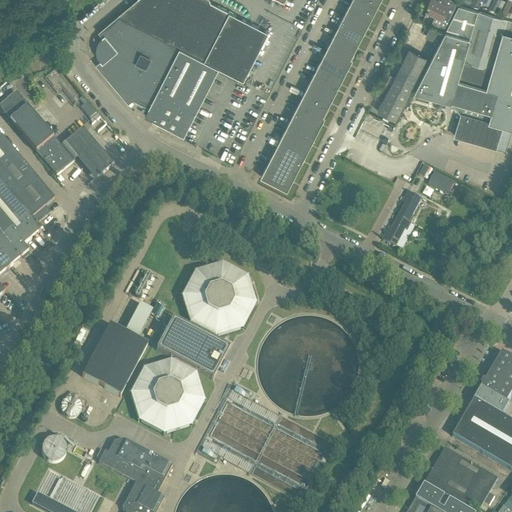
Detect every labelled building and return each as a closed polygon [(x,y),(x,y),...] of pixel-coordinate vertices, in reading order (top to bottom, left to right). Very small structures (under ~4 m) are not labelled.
[(219,68),(244,81),(269,32),(211,3),(209,0),(141,0),(120,18),(219,68)] [(288,191),(304,160),(326,117),(324,116),(353,59),(351,58),(381,0),(351,0),(261,177),(288,191)] [(456,2),(452,0),(438,0),(437,0),(430,0),(427,6),(428,6),(429,7),(428,9),(426,12),(434,16),(442,20),(447,23),(449,19),(457,3),(456,2)] [(493,0),(489,9),(490,9),(489,11),(494,13),(495,13),(499,14),(505,1),(503,0),(493,0)] [(508,12),(511,3),(511,0),(507,0),(501,13),(506,16),(508,12)] [(511,128),(511,20),(459,6),(415,92),(452,103),(455,106),(453,109),(456,112),(460,111),(462,114),(455,136),(497,148),(503,126),(511,128)] [(184,136),(219,68),(120,18),(102,33),(104,35),(99,40),(97,44),(96,48),(97,53),(98,57),(100,61),(102,63),(100,65),(129,100),(132,98),(137,101),(136,104),(142,107),(144,104),(149,107),(145,116),(184,136)] [(396,121),(397,119),(427,58),(409,49),(378,111),(396,121)] [(45,79),(56,93),(61,89),(74,104),(80,99),(55,69),(45,79)] [(0,109),(57,177),(74,163),(67,154),(27,107),(28,106),(16,92),(0,105),(0,109)] [(93,125),(100,118),(97,115),(90,121),(93,125)] [(113,167),(82,129),(64,144),(95,182),(113,167)] [(0,134),(0,171),(18,156),(0,134)] [(0,171),(0,182),(36,226),(48,216),(43,210),(55,200),(27,167),(18,156),(0,171)] [(419,176),(427,181),(433,170),(424,166),(419,176)] [(445,189),(450,192),(454,184),(435,174),(429,186),(443,193),(445,189)] [(0,277),(29,253),(23,247),(41,231),(36,226),(0,182),(0,277)] [(398,218),(410,225),(414,218),(412,217),(421,200),(408,193),(403,202),(405,204),(398,218)] [(406,232),(410,225),(398,218),(391,232),(388,231),(383,241),(396,248),(405,231),(406,232)] [(439,234),(434,243),(441,247),(446,237),(439,234)] [(440,256),(451,262),(457,251),(446,245),(440,256)] [(238,277),(233,274),(228,271),(222,270),(223,263),(222,263),(221,270),(215,270),(209,271),(204,274),(199,277),(194,271),(194,272),(198,277),(194,281),(191,286),(189,291),(187,296),(187,298),(180,297),(180,298),(187,299),(187,305),(188,311),(191,316),(194,321),(187,327),(173,319),(156,351),(171,358),(170,367),(164,367),(158,368),(153,371),(148,374),(143,369),(142,369),(147,374),(143,379),(139,384),(137,389),(136,395),(129,395),(136,396),(136,402),(137,408),(140,413),(143,418),(137,423),(138,423),(143,419),(148,423),(153,426),(158,428),(164,430),(163,437),(164,437),(165,430),(171,430),(176,429),(182,426),(187,423),(192,428),(188,422),(192,418),(195,413),(197,408),(199,402),(206,402),(199,401),(199,395),(197,389),(195,384),(192,379),(198,373),(213,381),(230,349),(215,341),(216,333),(222,333),(228,332),(233,329),(238,326),(243,331),(239,325),(243,321),(246,316),(249,311),(250,305),(257,305),(250,304),(250,300),(250,297),(248,291),(246,286),(243,282),(248,277),(243,281),(238,277)] [(511,358),(502,354),(453,438),(511,471),(511,422),(503,417),(510,405),(508,403),(511,396),(511,358)] [(123,399),(118,409),(127,414),(133,404),(123,399)] [(172,467),(122,440),(114,443),(108,454),(105,452),(98,464),(135,484),(122,509),(128,511),(157,511),(164,499),(157,495),(172,467)] [(487,511),(490,508),(495,498),(490,495),(498,481),(446,450),(425,486),(469,511),(472,506),(481,511),(482,511),(487,511)] [(470,511),(469,511),(425,486),(416,501),(435,511),(470,511)] [(31,505),(44,511),(70,511),(37,494),(31,505)] [(435,511),(416,501),(409,511),(435,511)]
